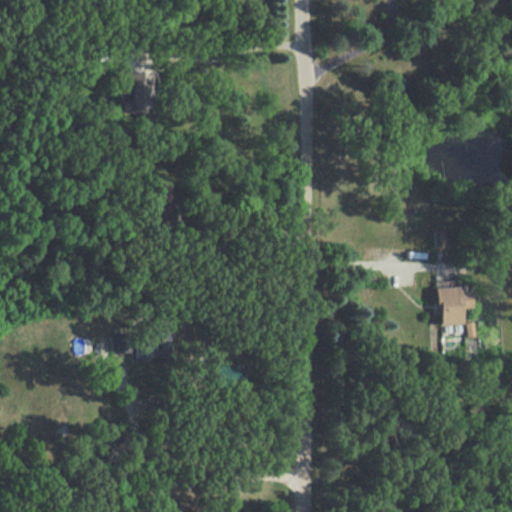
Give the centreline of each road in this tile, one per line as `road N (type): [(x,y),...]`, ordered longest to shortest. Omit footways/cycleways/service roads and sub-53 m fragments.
road 1 (residential): [(298,511),(302,73)]
road 2 (residential): [(302,0),(302,73),(390,31),(385,0)]
